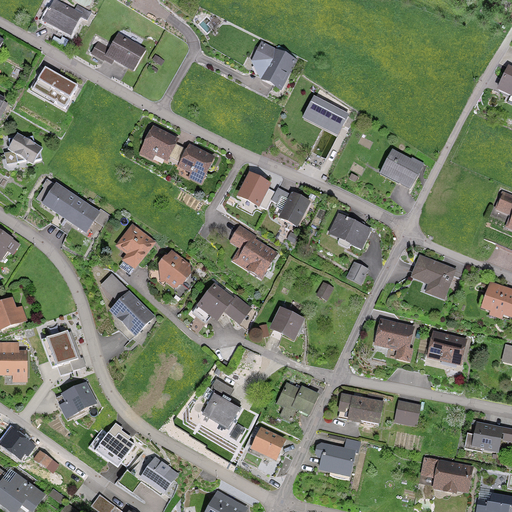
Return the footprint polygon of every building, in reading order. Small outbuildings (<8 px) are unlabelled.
[(79,18),(86,22),(90,14),(77,7),(74,13),(53,3),(49,11),(48,11),(47,12),(48,13),(43,22),(53,28),(54,26),(71,34),(79,18)] [(98,44),(92,54),(104,61),(106,57),(124,67),(125,64),(134,69),(143,52),(117,37),(110,51),(98,44)] [(261,47),(251,67),(264,74),(261,80),(279,90),(292,63),(261,47)] [(76,84),(44,67),(33,87),(65,104),(76,84)] [(511,93),(511,74),(507,72),(498,91),(510,97),(511,94),(511,93)] [(348,114),(314,97),(304,116),(338,133),(348,114)] [(166,161),(176,142),(153,131),(143,149),(166,161)] [(16,164),(17,164),(24,162),(26,163),(26,165),(28,164),(32,167),(34,163),(41,161),(39,155),(42,151),(34,146),(32,138),(24,140),(16,135),(14,140),(7,141),(9,148),(7,152),(11,154),(3,156),(6,166),(16,164)] [(202,179),(212,160),(189,149),(179,168),(202,179)] [(421,168),(391,153),(381,173),(400,182),(398,185),(409,190),(421,168)] [(270,183),(250,173),(239,194),(258,204),(270,183)] [(357,178),(351,175),(349,180),(355,183),(357,178)] [(64,220),(76,202),(55,188),(43,206),(64,220)] [(291,197),(277,190),(270,203),(277,206),(275,209),(283,213),(280,220),(295,228),(308,204),(292,196),(291,197)] [(507,227),(511,229),(511,199),(502,195),(496,210),(511,217),(507,227)] [(97,216),(76,202),(64,220),(85,233),(97,216)] [(360,251),(370,231),(339,216),(330,233),(351,243),(349,246),(360,251)] [(152,245),(131,229),(117,247),(128,255),(124,261),(134,269),(152,245)] [(253,240),(239,230),(231,242),(245,251),(239,260),(250,267),(247,272),(260,280),(265,272),(268,271),(270,270),(271,267),(270,264),(274,257),(251,243),(253,240)] [(17,245),(0,233),(0,260),(6,252),(6,253),(6,252),(11,255),(17,245)] [(166,278),(166,282),(176,290),(183,280),(188,279),(187,272),(189,269),(172,256),(160,270),(160,274),(166,278)] [(453,272),(420,259),(412,278),(434,287),(431,295),(443,299),(453,272)] [(346,279),(360,286),(366,272),(353,265),(346,279)] [(316,297),(325,302),(332,289),(323,285),(316,297)] [(233,298),(231,301),(213,288),(199,307),(198,306),(192,314),(205,324),(211,317),(216,321),(223,312),(238,324),(249,311),(233,298)] [(496,293),(488,290),(484,302),(489,303),(486,310),(511,319),(511,315),(511,298),(508,297),(510,293),(498,289),(496,293)] [(126,328),(135,336),(149,322),(144,316),(146,313),(128,295),(114,310),(129,325),(126,328)] [(10,302),(0,305),(0,330),(18,324),(10,302)] [(292,340),(301,322),(281,312),(272,330),(292,340)] [(375,342),(389,345),(388,348),(398,350),(395,360),(408,363),(411,351),(407,350),(412,330),(389,325),(389,328),(379,325),(375,342)] [(261,339),(268,337),(265,326),(259,328),(261,339)] [(67,331),(45,340),(59,372),(81,363),(67,331)] [(459,365),(465,343),(433,335),(428,353),(441,356),(440,361),(459,365)] [(25,354),(0,354),(0,375),(25,375),(25,354)] [(202,415),(227,429),(240,407),(223,398),(228,388),(215,381),(210,391),(207,389),(202,398),(209,402),(202,415)] [(75,416),(99,401),(88,382),(63,397),(75,416)] [(307,418),(317,397),(301,389),(300,392),(286,386),(277,405),(286,410),(283,417),(291,422),(296,410),(299,411),(297,414),(307,418)] [(348,421),(359,423),(359,420),(378,424),(383,398),(368,395),(367,401),(361,400),(361,401),(352,399),(341,397),(339,408),(340,408),(337,419),(338,420),(338,418),(348,420),(348,421)] [(418,407),(399,403),(397,414),(399,415),(398,419),(403,420),(402,425),(414,427),(418,407)] [(122,428),(116,423),(108,434),(102,430),(91,446),(118,466),(134,444),(128,440),(130,437),(120,430),(122,428)] [(474,437),(467,436),(464,451),(481,454),(482,450),(497,453),(501,431),(476,426),(474,437)] [(284,443),(260,431),(250,450),(275,462),(284,443)] [(32,448),(33,448),(11,433),(1,447),(18,459),(23,453),(27,456),(31,450),(32,450),(33,449),(32,448)] [(321,459),(319,471),(330,473),(330,475),(348,479),(354,454),(357,455),(360,443),(346,440),(343,451),(319,446),(316,448),(315,455),(317,458),(321,459)] [(46,471),(52,462),(39,453),(33,461),(44,469),(46,471)] [(137,482),(160,498),(175,477),(152,462),(137,482)] [(446,493),(451,494),(455,492),(455,490),(465,492),(469,471),(439,465),(435,488),(444,489),(446,493)] [(6,478),(0,473),(0,503),(11,511),(32,511),(43,497),(19,480),(13,489),(3,482),(6,478)] [(246,511),(247,511),(216,495),(207,511),(246,511)] [(511,511),(511,500),(491,497),(490,505),(478,503),(476,511),(511,511)]
